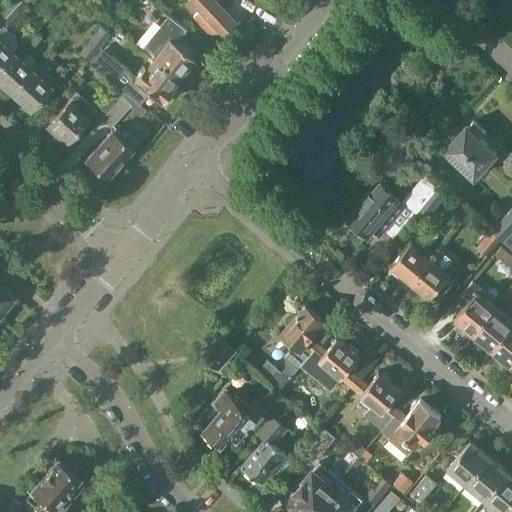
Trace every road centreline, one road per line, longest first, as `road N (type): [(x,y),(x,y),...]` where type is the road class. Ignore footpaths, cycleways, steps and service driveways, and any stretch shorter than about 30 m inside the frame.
road 1 (residential): [(511,427),(195,160)]
road 2 (residential): [(190,511),(157,484),(113,392),(49,340)]
road 3 (residential): [(195,160),(328,0)]
road 4 (residential): [(114,264),(0,152)]
road 5 (residential): [(114,264),(195,160)]
